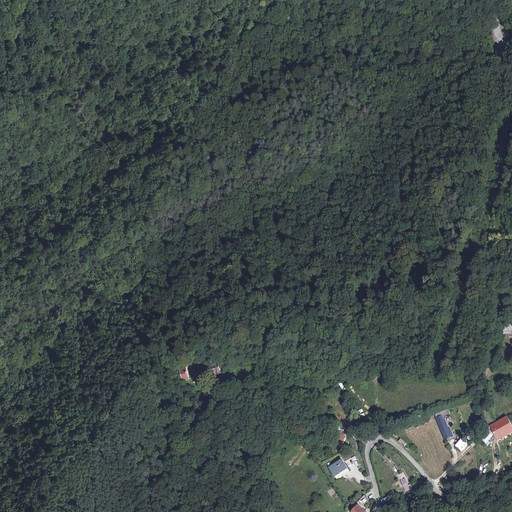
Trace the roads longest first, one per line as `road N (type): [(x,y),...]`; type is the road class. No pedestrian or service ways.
road 1 (track): [(225,0),(185,56),(188,69),(200,72),(215,72),(274,32),(339,9),(496,33)]
road 2 (track): [(142,405),(180,404),(219,388),(279,386),(368,445)]
road 3 (unclassified): [(465,511),(380,437),(366,454),(376,511)]
road 4 (track): [(431,483),(478,437),(489,363)]
